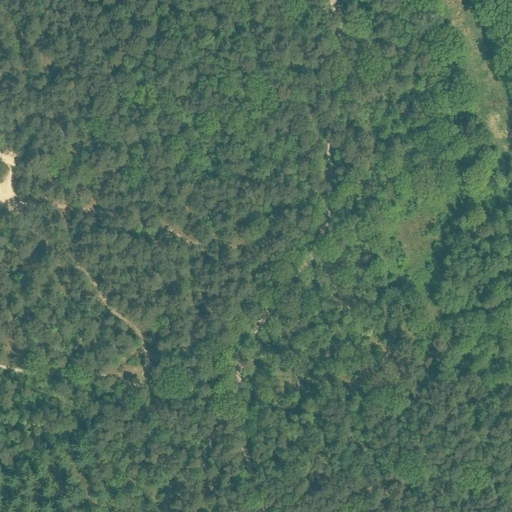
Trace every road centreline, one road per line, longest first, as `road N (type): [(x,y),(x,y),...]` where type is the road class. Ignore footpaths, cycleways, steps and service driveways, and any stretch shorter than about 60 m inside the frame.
road 1 (track): [(332,0),(323,228),(239,355),(238,412),(261,511)]
road 2 (track): [(238,412),(88,374),(0,368)]
